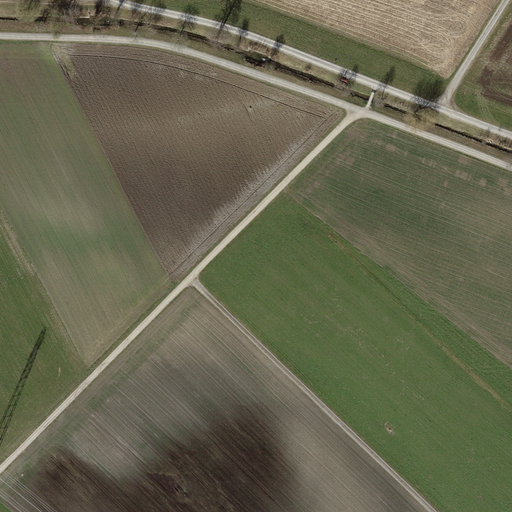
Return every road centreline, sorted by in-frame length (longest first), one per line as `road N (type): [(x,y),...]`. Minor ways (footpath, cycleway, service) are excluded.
road 1 (track): [(0,472),(358,110)]
road 2 (track): [(0,36),(163,45),(358,110)]
road 3 (track): [(190,279),(434,511)]
road 4 (track): [(375,85),(249,35),(113,0)]
road 5 (track): [(365,112),(511,168)]
road 6 (track): [(439,109),(506,0)]
